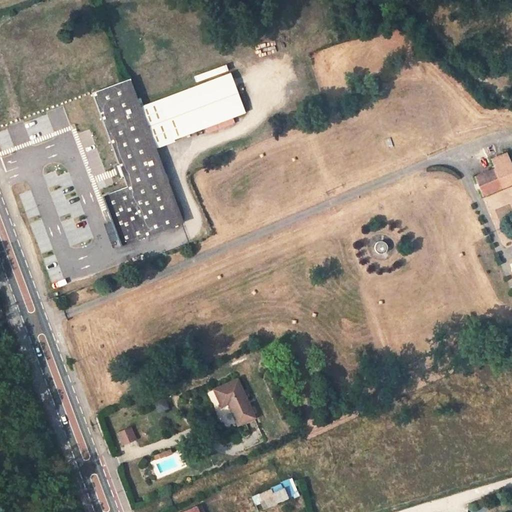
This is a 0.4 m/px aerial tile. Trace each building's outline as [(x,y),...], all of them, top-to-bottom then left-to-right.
[(230,73),(149,103),(159,130),(163,143),(245,113),(230,73)] [(103,196),(103,197),(120,243),(121,246),(182,223),(154,147),(139,106),(129,80),(93,94),(128,187),(103,196)] [(149,103),(139,106),(154,147),(163,143),(159,130),(149,103)] [(491,158),(495,168),(475,176),(483,196),(511,183),(511,168),(505,152),(491,158)] [(69,245),(92,238),(86,219),(63,227),(69,245)] [(376,245),(375,246),(375,248),(375,249),(376,251),(377,252),(379,253),(380,253),(382,253),(383,253),(385,252),(386,251),(387,250),(387,248),(387,247),(387,245),(386,244),(385,242),(384,242),(382,241),(381,241),(379,241),(378,242),(376,243),(376,245)] [(221,405),(227,402),(238,424),(254,417),(236,379),(214,389),(221,405)] [(164,399),(155,402),(159,411),(167,407),(164,399)] [(120,446),(135,440),(130,426),(114,432),(120,446)] [(282,483),(283,487),(288,498),(294,495),(288,480),(282,483)] [(262,502),(274,496),(277,503),(288,498),(283,487),(272,492),(271,488),(258,494),(262,502)] [(277,503),(274,496),(262,502),(265,508),(277,503)]
